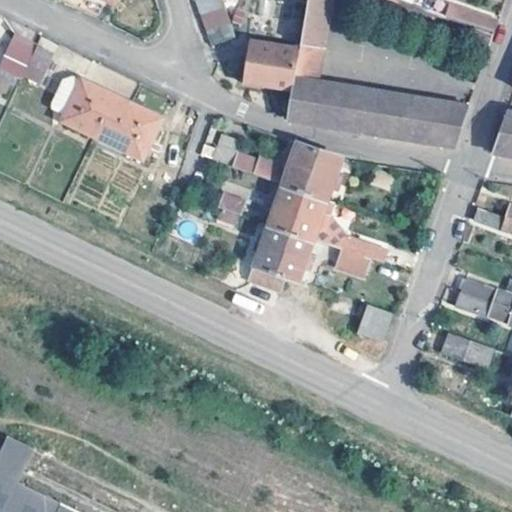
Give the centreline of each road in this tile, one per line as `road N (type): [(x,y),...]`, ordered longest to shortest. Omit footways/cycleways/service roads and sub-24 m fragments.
road 1 (secondary): [(0,221),(379,404)]
road 2 (residential): [(186,85),(281,127),(471,163)]
road 3 (residential): [(379,404),(471,163)]
road 4 (residential): [(11,0),(186,85)]
road 5 (secondary): [(379,404),(511,469)]
road 6 (residential): [(471,163),(511,48)]
